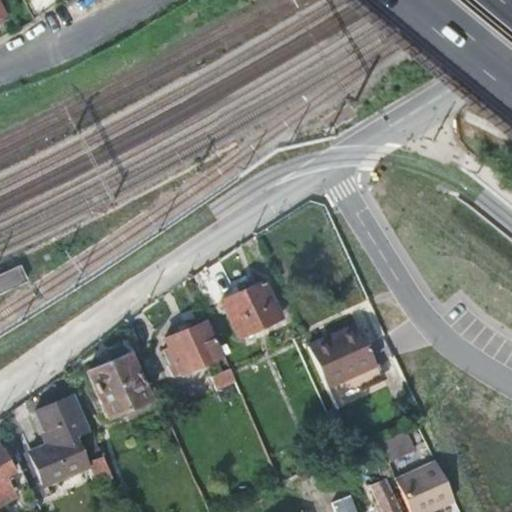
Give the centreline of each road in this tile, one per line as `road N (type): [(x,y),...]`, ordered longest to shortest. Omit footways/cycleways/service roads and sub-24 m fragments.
road 1 (residential): [(0,392),(206,244),(511,50)]
road 2 (unclassified): [(0,64),(148,0)]
road 3 (motorway): [(417,0),(511,79)]
